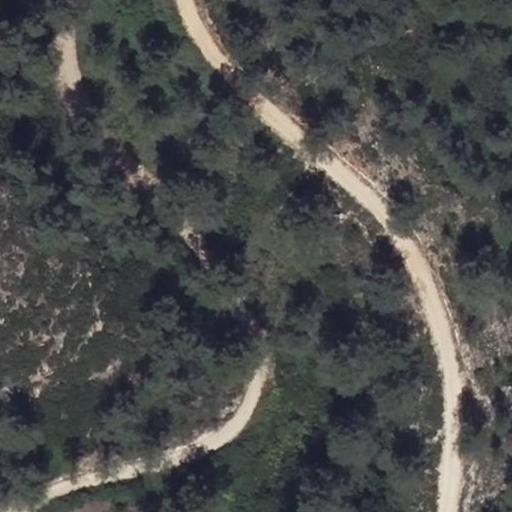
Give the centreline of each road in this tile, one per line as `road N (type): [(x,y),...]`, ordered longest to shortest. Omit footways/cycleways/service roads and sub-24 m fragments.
road 1 (track): [(75,0),(63,67),(226,277),(239,300),(253,375),(237,411),(217,429),(6,511)]
road 2 (track): [(448,511),(458,376),(421,245),(244,80),(211,22),(209,0)]
